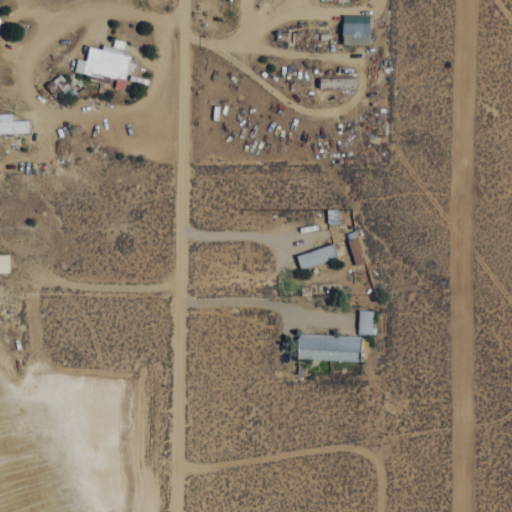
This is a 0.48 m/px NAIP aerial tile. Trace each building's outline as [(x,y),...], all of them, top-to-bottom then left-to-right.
[(342,44),(369,44),(369,15),(342,14),(342,44)] [(74,71),(90,74),(89,79),(112,83),(112,84),(124,86),(127,69),(130,69),(133,55),(122,53),(125,40),(114,38),(113,45),(102,44),(101,48),(88,45),(86,59),(77,57),(74,71)] [(356,77),(319,77),(319,88),(356,87),(356,77)] [(0,133),(28,132),(28,119),(12,119),(11,112),(0,112),(0,133)] [(327,222),(338,222),(338,208),(327,208),(327,222)] [(347,239),(356,264),(365,261),(356,236),(347,239)] [(296,254),(300,269),(337,257),(332,243),(296,254)] [(9,253),(0,253),(0,272),(9,272),(9,253)] [(374,310),(358,309),(357,333),(373,334),(374,310)] [(297,358),(360,360),(361,335),(298,333),(297,358)]
